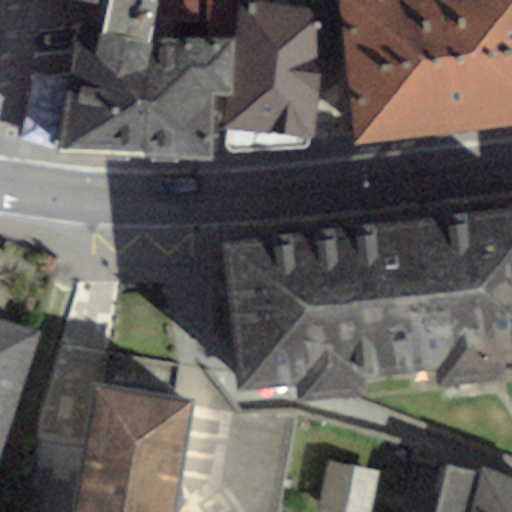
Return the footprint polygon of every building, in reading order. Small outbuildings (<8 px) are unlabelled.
[(64,153),(141,158),(150,38),(153,0),(106,0),(104,33),(73,31),(64,153)] [(247,0),(231,137),(306,134),(320,3),(310,2),(310,0),(247,0)] [(511,0),(343,0),(358,126),(511,108),(511,0)] [(234,44),(150,38),(141,158),(212,163),(217,96),(230,97),(234,44)] [(511,211),(226,241),(239,374),(298,368),(300,385),(359,380),(357,363),(440,354),(442,371),(498,365),(496,349),(511,347),(511,211)] [(0,425),(36,323),(0,309),(0,425)] [(70,511),(166,511),(190,388),(98,371),(70,511)] [(352,511),(361,476),(323,467),(313,508),(329,511),(352,511)] [(480,476),(446,469),(435,511),(511,511),(511,476),(481,468),(480,476)]
